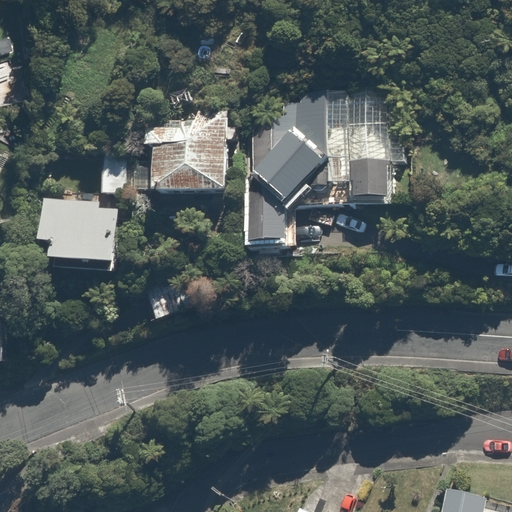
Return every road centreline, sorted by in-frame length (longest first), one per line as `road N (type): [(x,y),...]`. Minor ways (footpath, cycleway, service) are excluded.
road 1 (residential): [(511,347),(294,340),(166,370),(0,432)]
road 2 (residential): [(511,437),(260,461),(227,475),(194,511)]
